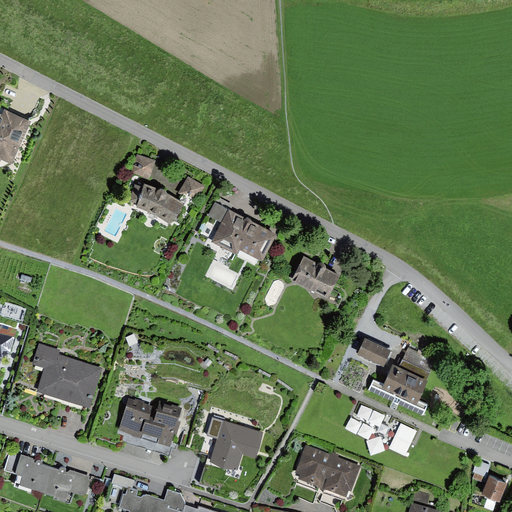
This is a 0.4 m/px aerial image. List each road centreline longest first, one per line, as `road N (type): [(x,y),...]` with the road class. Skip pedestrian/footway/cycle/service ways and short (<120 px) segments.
road 1 (residential): [(0,59),(397,264),(511,365)]
road 2 (residential): [(511,464),(334,384)]
road 3 (residential): [(0,423),(173,479)]
